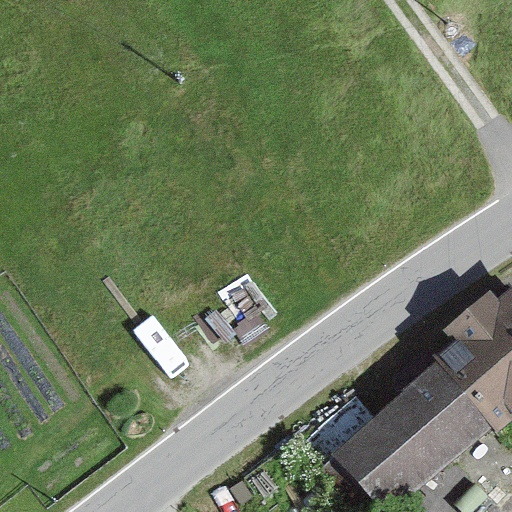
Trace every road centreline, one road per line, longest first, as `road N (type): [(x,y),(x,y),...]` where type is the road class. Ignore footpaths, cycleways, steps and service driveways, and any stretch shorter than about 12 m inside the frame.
road 1 (tertiary): [(511,228),(296,375),(118,511)]
road 2 (track): [(511,166),(397,0)]
